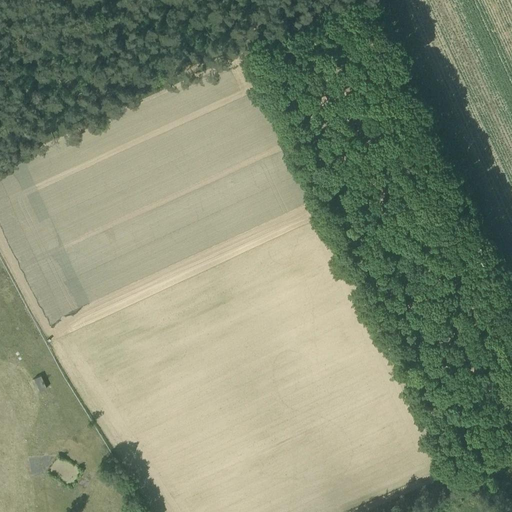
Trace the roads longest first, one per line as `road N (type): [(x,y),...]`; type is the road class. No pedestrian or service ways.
road 1 (track): [(356,0),(0,161)]
road 2 (track): [(511,441),(357,511)]
